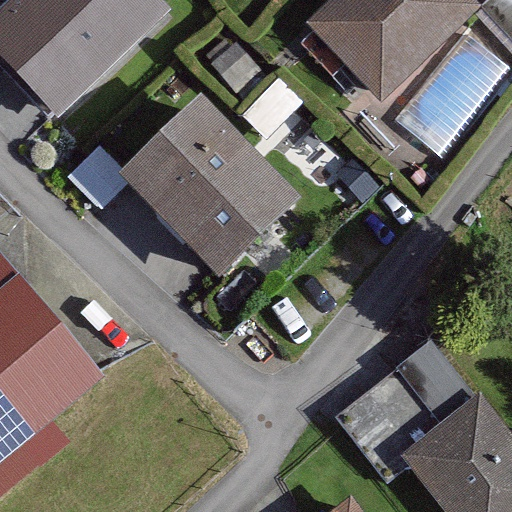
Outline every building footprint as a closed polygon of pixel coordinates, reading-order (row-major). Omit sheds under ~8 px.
[(15,0),(0,15),(0,48),(65,114),(165,15),(150,0),(15,0)] [(344,0),(309,35),(386,113),(483,17),(466,0),(344,0)] [(133,169),(208,101),(178,69),(103,137),(133,169)] [(302,202),(202,109),(130,185),(230,278),(302,202)] [(103,207),(134,176),(102,144),(71,176),(103,207)] [(0,466),(101,380),(0,263),(0,466)] [(400,466),(440,511),(511,511),(511,438),(476,398),(400,466)]
